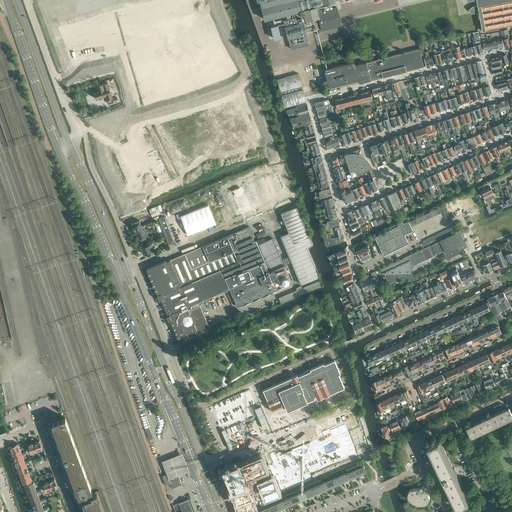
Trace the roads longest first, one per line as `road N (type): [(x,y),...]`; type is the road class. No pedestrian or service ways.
road 1 (residential): [(511,134),(341,212)]
road 2 (residential): [(324,152),(495,96)]
road 3 (residential): [(484,56),(310,98)]
road 4 (residential): [(365,351),(502,288),(495,274)]
road 5 (primary): [(6,0),(58,150)]
road 6 (residential): [(204,463),(349,405)]
road 7 (primary): [(70,144),(17,0)]
road 8 (unclassified): [(70,144),(74,125),(27,0)]
road 9 (residential): [(376,398),(511,338)]
road 10 (primary): [(126,272),(70,144)]
road 11 (primary): [(58,150),(116,277)]
road 12 (residential): [(7,437),(39,426),(73,511)]
